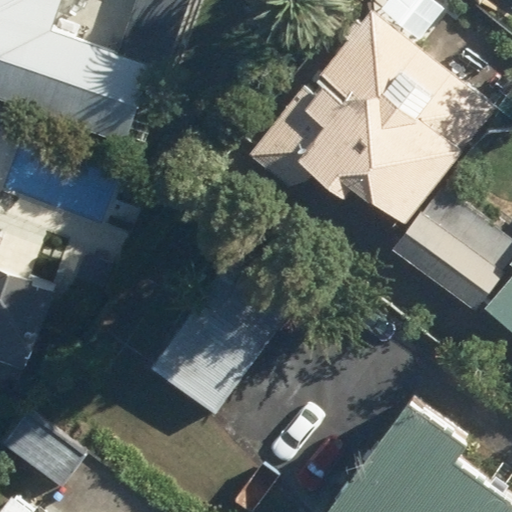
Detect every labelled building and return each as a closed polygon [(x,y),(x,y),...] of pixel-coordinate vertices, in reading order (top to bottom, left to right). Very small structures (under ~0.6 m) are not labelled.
[(0,0),(0,96),(129,144),(181,0),(0,0)] [(439,187),(501,116),(371,2),(248,143),(298,186),(309,174),(341,202),(348,195),(356,185),(404,227),(439,187)] [(511,262),(511,250),(439,187),(404,227),(391,242),(469,311),(481,297),(511,262)] [(150,368),(220,420),(307,304),(238,252),(150,368)] [(511,323),(511,262),(481,297),(511,323)] [(0,383),(24,392),(61,286),(0,264),(0,383)] [(511,511),(511,502),(454,460),(477,430),(418,387),(325,511),(511,511)] [(91,452),(29,403),(2,438),(63,486),(91,452)] [(0,511),(57,511),(20,484),(0,509),(0,511)]
